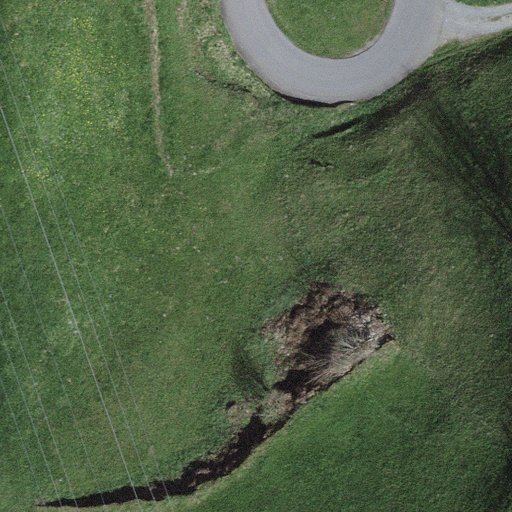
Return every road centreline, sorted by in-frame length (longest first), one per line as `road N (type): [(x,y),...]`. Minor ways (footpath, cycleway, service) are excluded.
road 1 (trunk): [(13,0),(67,358),(75,511)]
road 2 (unclassified): [(420,0),(403,51),(360,76),(307,77),(264,46),(247,0)]
